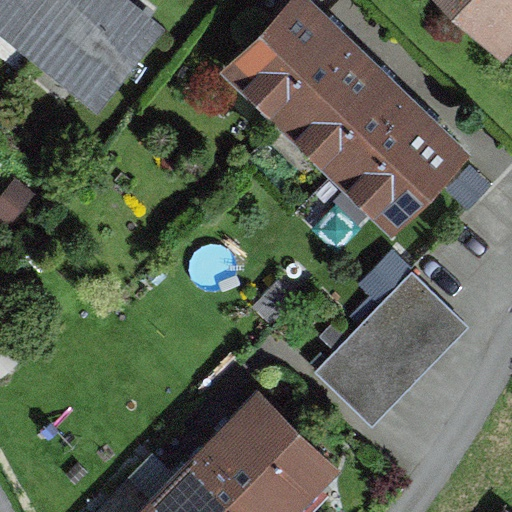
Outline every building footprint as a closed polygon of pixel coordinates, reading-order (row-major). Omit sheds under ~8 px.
[(158,0),(0,0),(0,13),(117,108),(186,23),(158,0)] [(334,0),(302,0),(238,68),(411,230),(491,147),(334,0)] [(511,0),(460,0),(511,50),(511,0)] [(294,234),(268,255),(288,280),(315,259),(294,234)] [(426,270),(328,368),(386,425),(484,326),(426,270)] [(278,383),(154,511),(316,511),(363,464),(278,383)]
